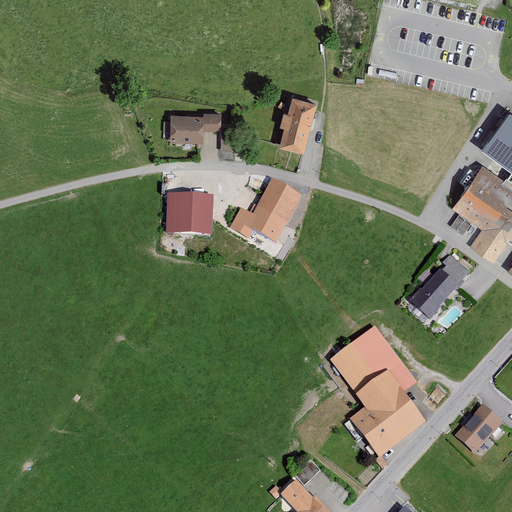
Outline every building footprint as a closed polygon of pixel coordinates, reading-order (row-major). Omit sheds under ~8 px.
[(278,146),(301,152),(312,107),(289,101),(278,146)] [(477,243),(511,267),(511,117),(507,115),(480,154),(509,174),(502,184),(480,169),(453,208),(486,230),(477,243)] [(217,131),(218,118),(168,116),(167,142),(199,143),(199,130),(217,131)] [(221,136),(222,151),(235,150),(235,135),(221,136)] [(275,243),(299,198),(270,184),(253,218),(241,212),(231,231),(249,240),(253,232),(275,243)] [(208,237),(211,200),(172,197),(169,233),(208,237)] [(451,226),(464,232),(469,219),(456,214),(451,226)] [(411,307),(427,321),(469,272),(452,258),(411,307)] [(378,452),(421,420),(398,390),(408,383),(372,335),(332,364),(367,411),(355,420),(378,452)] [(456,436),(474,452),(497,426),(479,410),(456,436)] [(295,475),(305,485),(319,471),(310,461),(295,475)] [(324,511),(297,482),(281,496),(295,511),(324,511)]
